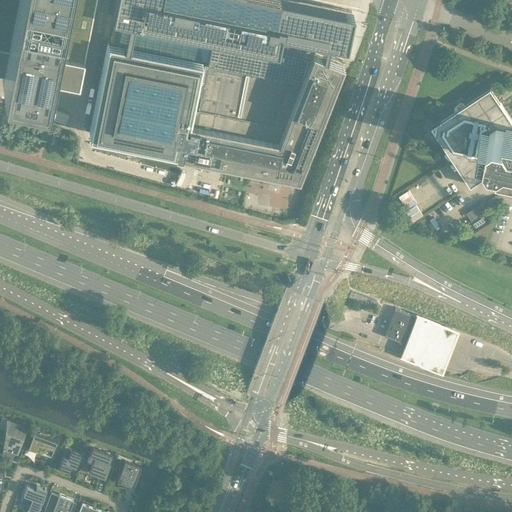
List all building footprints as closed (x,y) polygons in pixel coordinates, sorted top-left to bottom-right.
[(0,0),(0,66),(7,68),(7,69),(7,70),(8,70),(8,71),(9,71),(10,71),(11,71),(12,71),(13,70),(13,69),(35,73),(35,74),(35,75),(36,75),(36,76),(37,77),(38,77),(39,77),(40,77),(40,76),(41,76),(41,75),(42,75),(78,82),(94,1),(94,0),(0,0)] [(111,15),(111,16),(119,17),(232,39),(235,22),(311,38),(341,44),(348,10),(298,0),(115,0),(112,15),(112,16),(111,15)] [(308,54),(311,38),(235,22),(232,39),(119,17),(115,40),(106,38),(106,39),(108,39),(89,132),(174,149),(174,150),(174,151),(177,135),(184,136),(180,152),(180,153),(181,153),(181,152),(181,151),(181,150),(256,165),(267,167),(297,174),(341,61),(311,49),(309,54),(308,54)] [(456,110),(455,111),(449,114),(444,144),(447,149),(447,150),(453,159),(471,185),(508,160),(511,160),(511,119),(496,96),(490,87),(465,104),(456,110)] [(20,95),(16,105),(66,122),(69,112),(20,95)] [(481,202),(468,211),(473,218),(486,209),(481,202)] [(420,317),(394,307),(383,335),(409,345),(420,317)] [(420,316),(420,317),(409,345),(408,347),(404,356),(446,373),(455,350),(462,332),(420,316)] [(1,416),(0,419),(0,428),(5,430),(4,437),(3,446),(2,453),(12,456),(14,451),(17,452),(19,446),(20,445),(24,432),(22,431),(24,425),(1,416)] [(51,455),(56,440),(33,431),(28,444),(29,445),(28,447),(35,449),(38,442),(45,445),(43,452),(51,455)] [(108,464),(112,455),(91,447),(87,459),(92,461),(88,470),(93,472),(102,475),(104,476),(108,464)] [(78,460),(81,453),(70,450),(68,456),(63,454),(58,467),(68,471),(71,465),(76,466),(78,460)] [(122,464),(119,464),(119,473),(117,480),(125,483),(125,487),(134,488),(141,468),(139,468),(140,465),(124,459),(122,464)] [(37,511),(46,488),(36,485),(35,488),(26,484),(23,493),(32,496),(26,511),(37,511)] [(51,492),(44,508),(52,511),(51,511),(71,511),(74,506),(71,504),(73,498),(59,493),(58,495),(51,492)] [(106,511),(107,511),(87,504),(82,502),(78,511),(77,511),(106,511)]
